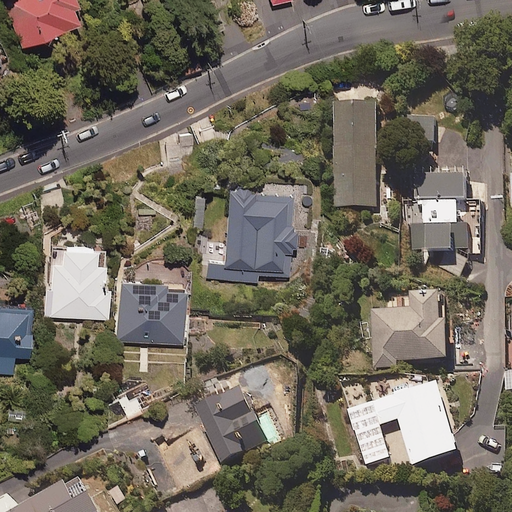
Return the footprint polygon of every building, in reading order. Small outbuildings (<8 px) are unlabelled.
[(83,15),(76,0),(0,0),(19,42),(51,28),(55,39),(71,32),(67,23),(83,15)] [(380,104),(337,103),(335,206),(377,207),(380,104)] [(435,146),(436,117),(416,116),(416,145),(435,146)] [(412,223),(412,250),(483,249),(483,199),(467,199),(467,174),(417,174),(417,203),(425,203),(425,223),(412,223)] [(253,184),(226,183),(222,280),(258,282),(258,274),(289,275),(293,192),(252,190),(253,184)] [(202,194),(194,194),(193,226),(201,227),(202,194)] [(93,242),(58,240),(58,259),(46,258),(44,313),(106,316),(108,284),(101,284),(102,258),(92,258),(93,242)] [(159,277),(117,275),(115,339),(182,341),(184,282),(159,281),(159,277)] [(11,300),(12,290),(0,289),(0,371),(12,372),(13,353),(27,354),(29,301),(11,300)] [(441,293),(413,293),(414,309),(372,310),(373,367),(396,366),(396,359),(448,358),(448,320),(442,320),(441,293)] [(479,327),(453,328),(454,340),(480,340),(479,327)] [(460,450),(438,382),(349,409),(366,464),(390,457),(381,425),(399,419),(414,465),(460,450)] [(142,411),(132,387),(119,393),(130,417),(142,411)] [(200,408),(213,438),(189,449),(197,468),(221,457),(224,463),(271,443),(247,388),(200,408)] [(18,508),(10,493),(0,498),(0,511),(101,511),(83,478),(68,486),(66,482),(18,508)]
